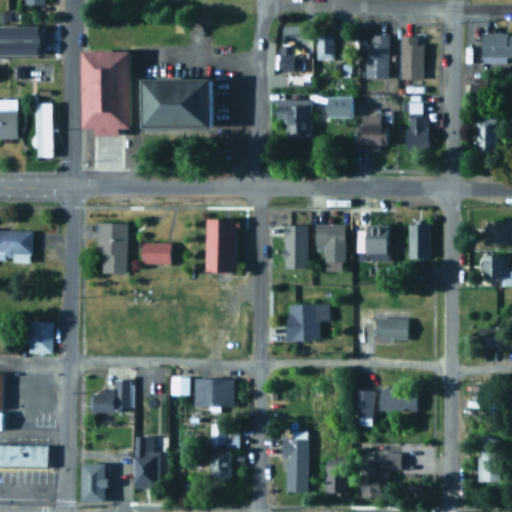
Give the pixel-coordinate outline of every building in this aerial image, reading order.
[(36,23),(0,23),(0,51),(36,51),(36,23)] [(511,33),(481,33),(481,57),(511,56),(511,33)] [(315,59),(333,59),(333,34),(315,34),(315,59)] [(365,78),(388,78),(388,35),(365,35),(365,78)] [(401,80),(423,80),(423,35),(401,35),(401,80)] [(293,46),(280,46),(280,72),(303,72),(303,55),(293,55),(293,46)] [(126,49),(78,48),(78,126),(89,126),(89,132),(115,132),(115,128),(125,128),(126,49)] [(135,75),(135,125),(201,124),(201,75),(135,75)] [(354,98),(327,98),(327,119),(354,119),(354,98)] [(17,99),(0,99),(0,138),(17,138),(17,99)] [(310,100),(276,100),(276,120),(285,120),(285,140),(310,140),(310,100)] [(406,150),(427,150),(427,102),(406,102),(406,150)] [(36,157),(53,157),(53,103),(36,103),(36,157)] [(387,116),(358,116),(358,146),(387,146),(387,116)] [(476,153),(497,153),(497,116),(476,116),(476,153)] [(207,270),(237,270),(237,217),(207,217),(207,270)] [(406,222),(412,222),(412,217),(424,217),(424,221),(427,221),(428,255),(407,255),(406,222)] [(509,243),(509,218),(484,217),(484,242),(509,243)] [(322,269),(339,269),(339,260),(343,259),(342,221),(312,222),(312,242),(322,241),(322,269)] [(127,271),(127,222),(97,222),(97,271),(127,271)] [(305,222),(280,222),(281,265),(305,265),(305,222)] [(361,222),(360,232),(354,232),(354,257),(387,258),(388,222),(361,222)] [(31,228),(0,227),(0,260),(31,261),(31,228)] [(171,241),(142,241),(142,262),(171,262),(171,241)] [(505,252),(479,252),(480,275),(501,274),(501,283),(511,283),(511,268),(506,268),(505,252)] [(283,301),(285,338),(317,337),(316,318),(327,318),(327,300),(283,301)] [(406,316),(374,315),(373,337),(406,338),(406,316)] [(27,352),(52,352),(52,320),(27,320),(27,352)] [(479,344),(506,345),(507,332),(480,330),(479,344)] [(186,392),(187,373),(168,373),(168,392),(186,392)] [(231,403),(231,376),(192,375),(191,403),(231,403)] [(88,407),(128,408),(129,377),(112,377),(112,386),(101,386),(101,391),(88,390),(88,407)] [(370,422),(371,387),(353,387),(352,422),(370,422)] [(376,408),(414,408),(415,387),(376,387),(376,408)] [(53,390),(22,390),(22,409),(53,409),(53,390)] [(208,476),(229,476),(229,446),(237,446),(237,426),(227,426),(227,422),(208,422),(208,476)] [(305,489),(306,428),(289,428),(289,435),(282,435),(281,489),(305,489)] [(158,449),(151,448),(151,434),(132,433),(131,485),(157,485),(158,449)] [(476,479),(496,479),(498,435),(477,435),(476,479)] [(0,466),(48,466),(48,443),(0,443),(0,466)] [(398,449),(376,449),(376,453),(359,453),(358,492),(386,492),(387,467),(398,467),(398,449)] [(101,460),(77,460),(78,499),(102,499),(101,460)] [(344,491),(344,469),(324,469),(324,491),(344,491)]
